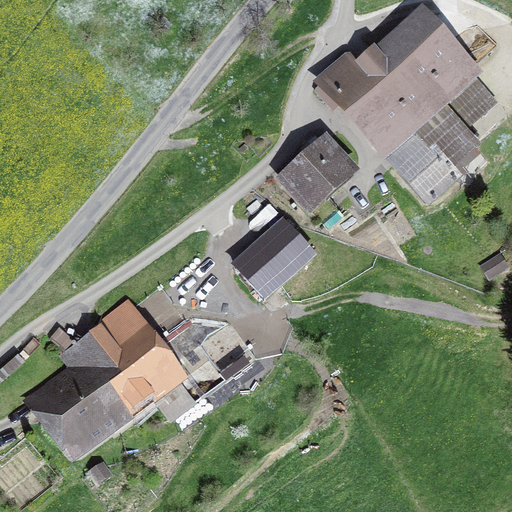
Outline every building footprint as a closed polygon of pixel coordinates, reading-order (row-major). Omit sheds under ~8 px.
[(347,113),(398,163),(447,113),(430,96),(460,65),(408,13),(356,66),(343,53),(307,89),(326,107),(334,100),(347,113)] [(447,113),(398,163),(431,195),(453,173),(447,167),(474,139),(447,113)] [(348,170),(323,144),(284,181),(310,207),(348,170)] [(291,224),(251,276),(286,302),(325,251),(291,224)] [(69,367),(32,394),(73,449),(178,371),(127,303),(94,327),(85,311),(48,339),(69,367)]
